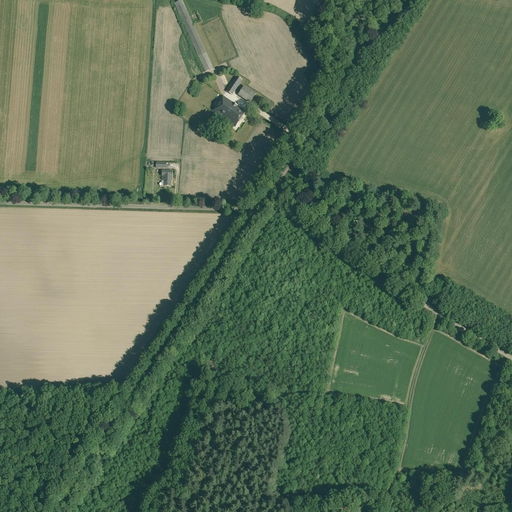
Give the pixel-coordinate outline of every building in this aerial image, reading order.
[(213,68),(181,0),(174,4),(205,72),(213,68)] [(225,91),(232,95),(242,81),(236,76),(225,91)] [(256,94),(244,86),(237,95),(249,103),(256,94)] [(246,112),(223,96),(212,112),(230,124),(235,127),(246,112)] [(162,181),(164,181),(164,186),(170,186),(171,179),(172,179),(172,171),(162,171),(162,181)]
